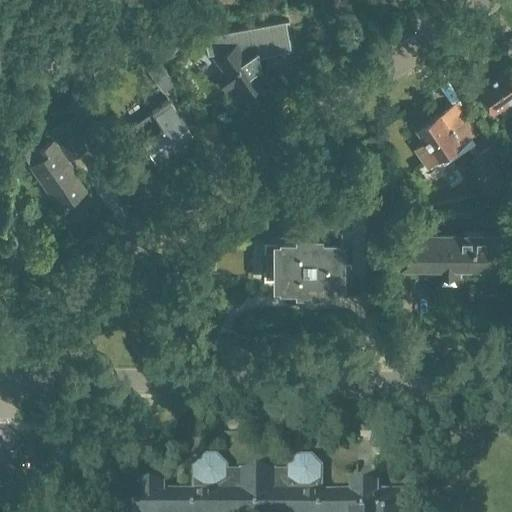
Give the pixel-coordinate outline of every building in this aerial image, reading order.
[(216,53),(218,56),(214,59),(224,73),(216,78),(224,90),(232,85),(241,97),(262,82),(255,71),(260,68),(258,56),(268,54),(290,51),(285,21),(204,36),(208,54),(216,53)] [(163,24),(152,32),(167,54),(178,46),(163,24)] [(145,66),(162,91),(175,83),(158,58),(145,66)] [(501,76),(480,91),(494,113),(511,100),(511,65),(500,75),(501,76)] [(70,103),(88,130),(101,122),(83,95),(70,103)] [(162,126),(142,140),(154,157),(191,131),(169,100),(152,112),(162,126)] [(442,114),(418,130),(426,143),(416,150),(427,168),(438,161),(475,137),(464,120),(452,128),(442,114)] [(55,140),(40,150),(38,149),(34,149),(33,149),(31,150),(29,151),(28,152),(28,153),(26,156),(26,159),(27,160),(59,209),(63,206),(64,208),(67,206),(66,204),(85,191),(65,162),(87,148),(68,120),(50,133),(55,140)] [(511,170),(491,140),(476,152),(490,173),(480,181),(492,197),(511,183),(511,170)] [(367,192),(378,196),(384,176),(374,173),(375,169),(365,165),(358,185),(369,188),(367,192)] [(511,202),(483,203),(483,219),(510,219),(509,227),(511,227),(511,202)] [(282,246),(276,246),(276,284),(282,284),(282,287),(299,287),(299,292),(317,292),(317,287),(333,287),(333,285),(339,285),(339,229),(316,229),(315,239),(298,239),(298,244),(282,244),(282,246)] [(505,234),(436,233),(401,233),(401,267),(433,268),(434,274),(443,275),(443,282),(460,282),(460,275),(462,275),(462,272),(505,272),(505,234)] [(408,511),(408,497),(376,497),(376,489),(351,489),(351,497),(320,496),(320,471),(311,462),(297,462),(287,471),(287,477),(272,477),(272,475),(240,475),(240,477),(225,477),(225,471),(216,461),(202,461),(192,471),(192,496),(162,496),(162,488),(137,488),(137,495),(109,495),(103,502),(103,511),(104,511),(408,511)]
